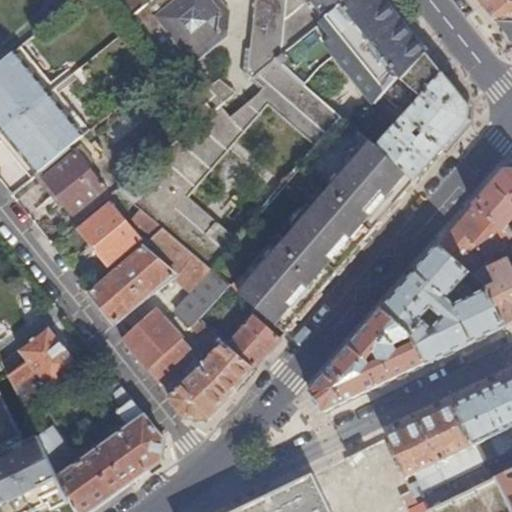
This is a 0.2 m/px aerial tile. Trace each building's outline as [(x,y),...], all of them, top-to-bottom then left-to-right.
[(119,0),(132,15),(150,0),(119,0)] [(150,0),(132,15),(128,18),(134,25),(169,66),(174,72),(220,33),(217,30),(218,15),(223,10),(214,0),(150,0)] [(223,0),(214,0),(223,10),(218,15),(217,30),(220,33),(174,72),(178,77),(229,35),(232,11),(223,0)] [(350,0),(255,0),(248,72),(267,86),(301,115),(319,95),(306,84),(278,59),(350,0)] [(406,26),(384,0),(350,0),(278,59),(306,84),(320,66),(335,55),(360,86),(404,51),(406,26)] [(511,0),(480,0),(511,39),(511,0)] [(419,43),(406,26),(404,51),(360,86),(364,91),(375,105),(382,99),(374,90),(425,50),(419,43)] [(443,72),(425,50),(374,90),(382,99),(387,95),(408,113),(443,72)] [(0,122),(43,88),(14,53),(0,64),(0,122)] [(471,105),(443,72),(408,113),(379,147),(418,180),(470,121),(471,105)] [(173,196),(237,123),(232,116),(222,104),(209,89),(214,85),(203,73),(192,82),(189,79),(183,83),(195,98),(209,116),(200,124),(123,185),(246,291),(242,296),(286,333),(291,328),(291,315),(340,259),(279,207),(238,254),(202,222),(173,196)] [(222,104),(237,91),(221,78),(214,85),(209,89),(222,104)] [(279,207),(340,259),(291,315),(291,328),(351,259),(414,185),(401,188),(353,243),(292,191),(351,123),(338,112),(319,95),(301,115),(267,86),(245,105),(232,116),(237,123),(173,196),(202,222),(238,254),(279,207)] [(0,133),(49,94),(43,88),(0,122),(0,133)] [(84,137),(49,94),(0,133),(0,134),(35,177),(40,173),(71,147),(84,137)] [(209,116),(195,98),(186,105),(200,124),(209,116)] [(351,123),(292,191),(353,243),(401,188),(414,185),(418,180),(379,147),(351,123)] [(106,189),(71,147),(40,173),(74,215),(106,189)] [(511,169),(506,169),(439,245),(476,275),(490,261),(511,237),(506,230),(511,223),(511,169)] [(113,204),(81,230),(111,266),(142,240),(113,204)] [(195,256),(165,230),(92,293),(118,324),(147,300),(177,278),(195,256)] [(414,337),(418,344),(427,364),(506,326),(489,290),(476,275),(439,245),(385,310),(414,335),(414,337)] [(200,322),(230,286),(195,256),(177,278),(193,293),(177,310),(194,330),(218,351),(202,369),(193,353),(195,350),(157,310),(126,337),(123,339),(187,418),(207,419),(232,393),(255,369),(224,343),(213,332),(212,333),(200,322)] [(489,290),(506,326),(511,323),(511,264),(510,260),(493,267),(490,261),(476,275),(489,290)] [(418,344),(400,352),(398,346),(414,337),(414,335),(385,310),(312,393),(328,413),(427,364),(418,344)] [(255,369),(282,338),(254,315),(233,342),(228,338),(224,343),(255,369)] [(20,350),(3,363),(26,407),(53,386),(79,366),(50,330),(21,352),(20,350)] [(88,378),(79,366),(53,386),(62,398),(88,378)] [(134,402),(113,376),(93,391),(103,404),(111,398),(114,403),(111,406),(117,415),(120,413),(134,402)] [(511,378),(457,405),(484,463),(498,456),(511,448),(511,378)] [(0,511),(77,511),(48,452),(32,460),(25,445),(0,394),(0,511)] [(134,402),(120,413),(130,429),(146,417),(134,402)] [(455,478),(463,494),(492,480),(484,463),(457,405),(387,438),(391,446),(407,477),(416,473),(420,480),(410,485),(413,491),(416,496),(455,478)] [(53,428),(40,437),(41,437),(48,452),(77,511),(92,511),(163,461),(166,442),(146,417),(130,429),(80,466),(53,428)] [(48,452),(41,437),(25,445),(32,460),(48,452)] [(354,511),(410,511),(404,495),(413,491),(410,485),(407,477),(391,446),(387,438),(385,439),(389,447),(379,452),(375,444),(333,464),(341,483),(354,511)] [(389,447),(385,439),(375,444),(379,452),(389,447)] [(511,470),(499,477),(511,501),(511,470)] [(332,511),(322,492),(314,473),(232,511),(332,511)] [(511,511),(511,501),(499,477),(492,480),(463,494),(426,511),(511,511)] [(322,492),(332,511),(354,511),(341,483),(322,492)]
